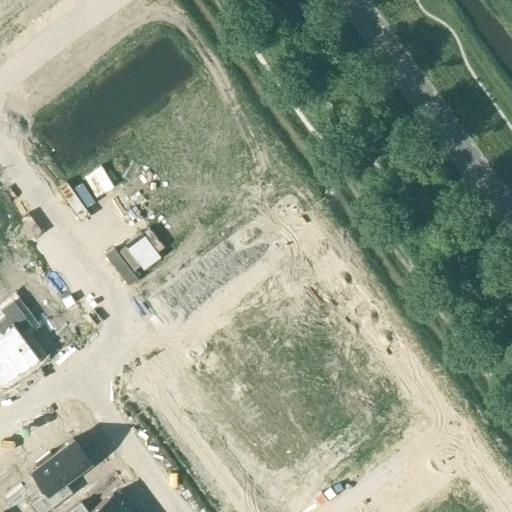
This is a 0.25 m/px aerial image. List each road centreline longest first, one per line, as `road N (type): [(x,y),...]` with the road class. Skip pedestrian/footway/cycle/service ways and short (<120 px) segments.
road 1 (residential): [(132,331),(291,214),(453,439)]
road 2 (unclassified): [(511,227),(344,0)]
road 3 (residential): [(0,151),(132,331)]
road 4 (residential): [(241,511),(117,342)]
road 5 (residential): [(173,511),(74,374)]
road 6 (residential): [(102,0),(0,78)]
road 7 (residential): [(352,511),(453,439)]
